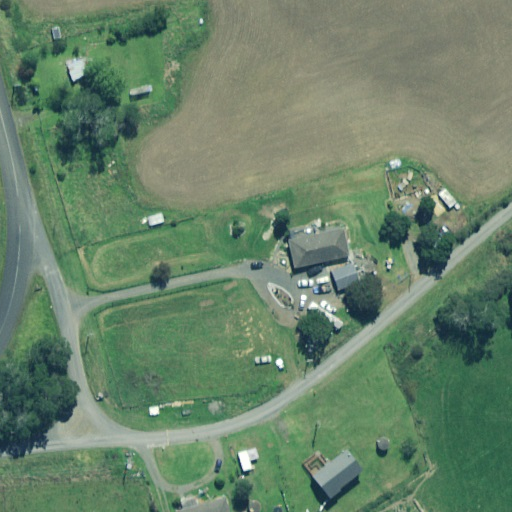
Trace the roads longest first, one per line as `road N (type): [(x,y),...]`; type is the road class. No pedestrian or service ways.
road 1 (residential): [(511,206),(283,400),(209,430),(149,439)]
road 2 (residential): [(149,439),(108,420),(89,397),(51,273),(19,226)]
road 3 (residential): [(0,451),(149,439)]
